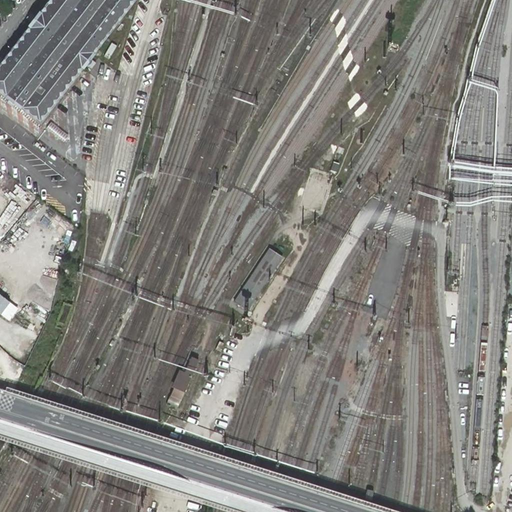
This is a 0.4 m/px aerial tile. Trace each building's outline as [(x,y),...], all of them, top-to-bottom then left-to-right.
[(48,0),(0,63),(0,92),(40,123),(134,0),(48,0)] [(288,235),(284,245),(293,248),(297,239),(288,235)] [(234,302),(247,310),(282,257),(270,248),(234,302)] [(67,304),(64,303),(61,313),(57,322),(65,325),(72,306),(67,304)] [(172,404),(178,407),(199,360),(192,357),(185,372),(182,371),(174,388),(178,390),(172,404)] [(511,369),(499,437),(511,439),(511,369)] [(0,428),(0,453),(11,433),(0,428)]
